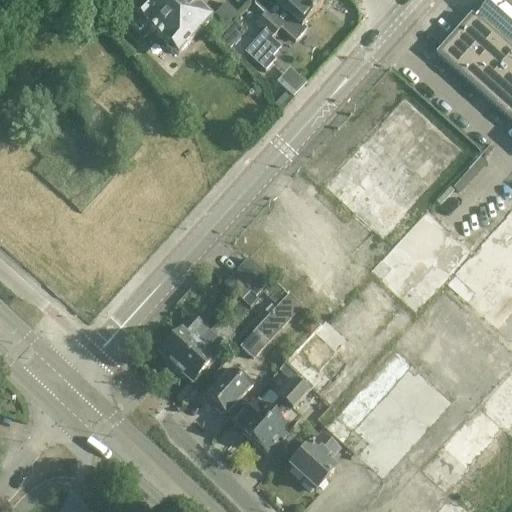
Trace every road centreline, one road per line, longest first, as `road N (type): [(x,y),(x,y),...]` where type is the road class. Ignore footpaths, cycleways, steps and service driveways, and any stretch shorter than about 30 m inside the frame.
road 1 (tertiary): [(76,380),(331,94)]
road 2 (unknown): [(356,511),(387,492),(471,401),(469,378),(434,337)]
road 3 (tertiary): [(214,511),(76,380)]
road 4 (tertiary): [(64,415),(173,511)]
